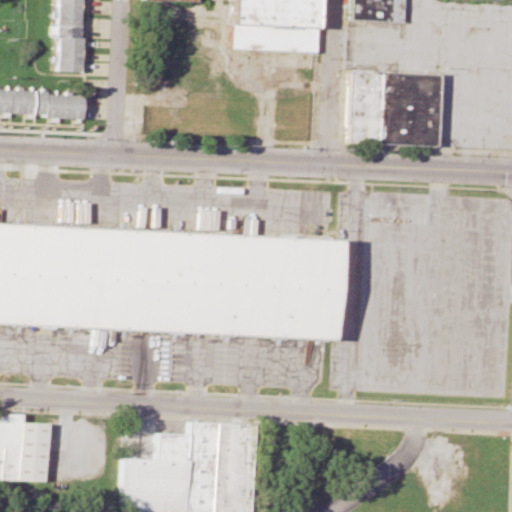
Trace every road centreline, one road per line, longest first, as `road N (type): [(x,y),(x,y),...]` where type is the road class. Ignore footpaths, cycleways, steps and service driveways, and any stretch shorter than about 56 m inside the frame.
road 1 (residential): [(0,396),(511,420)]
road 2 (secondary): [(0,151),(511,173)]
road 3 (residential): [(329,0),(323,166)]
road 4 (residential): [(118,0),(114,157)]
